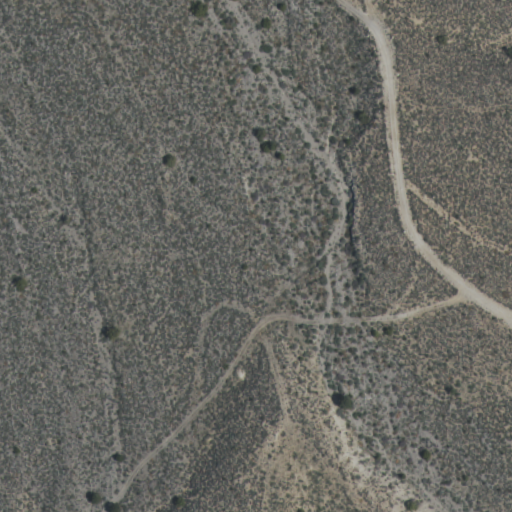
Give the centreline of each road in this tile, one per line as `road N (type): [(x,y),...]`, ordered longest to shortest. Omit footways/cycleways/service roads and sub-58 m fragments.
road 1 (track): [(103,511),(266,318),(360,318),(473,292)]
road 2 (track): [(511,316),(425,257),(311,0)]
